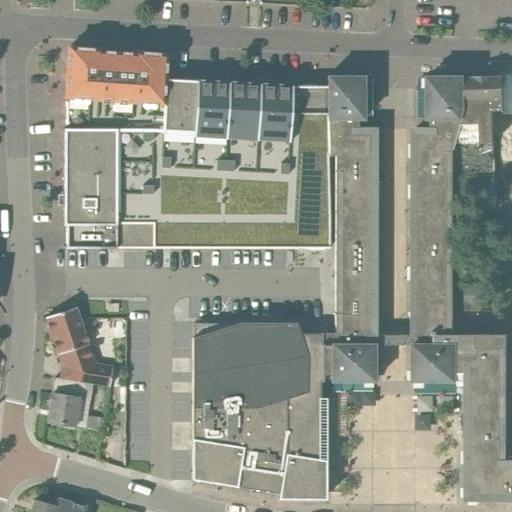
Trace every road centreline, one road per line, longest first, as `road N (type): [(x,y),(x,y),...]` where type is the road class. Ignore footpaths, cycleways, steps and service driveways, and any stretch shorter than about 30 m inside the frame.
road 1 (residential): [(11,457),(24,282),(13,59),(2,25)]
road 2 (residential): [(395,45),(2,25)]
road 3 (residential): [(196,511),(11,457)]
